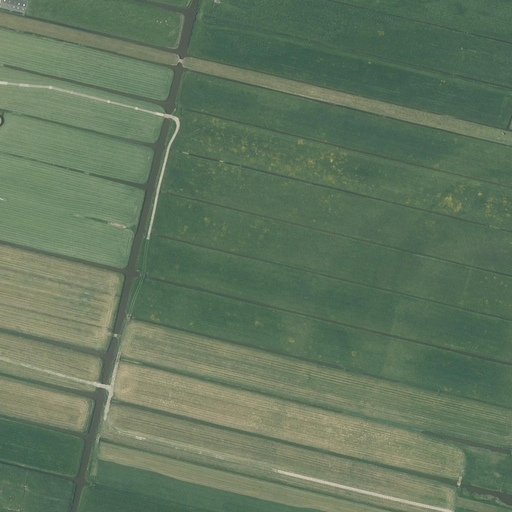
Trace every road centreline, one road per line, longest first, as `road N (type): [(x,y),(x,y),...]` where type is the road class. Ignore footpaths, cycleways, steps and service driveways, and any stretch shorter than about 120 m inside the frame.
road 1 (track): [(100,429),(447,511)]
road 2 (track): [(213,0),(274,26),(511,80)]
road 3 (track): [(123,337),(173,117)]
road 4 (track): [(0,82),(173,117)]
